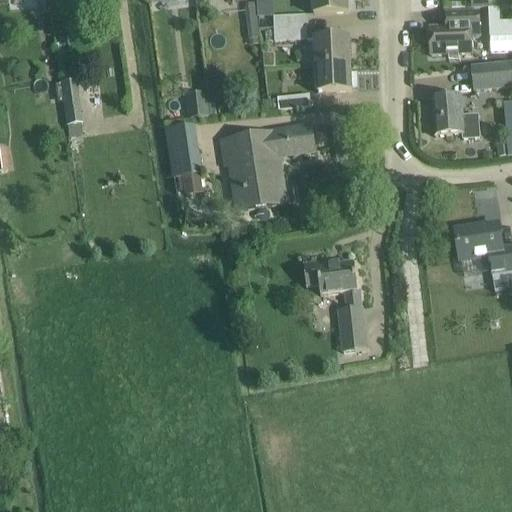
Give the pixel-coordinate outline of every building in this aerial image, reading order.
[(312,0),(313,17),(328,16),(348,15),(347,0),(312,0)] [(472,0),(473,9),(498,8),(497,0),(472,0)] [(256,5),(246,6),(249,24),(252,47),(262,46),(259,23),(256,5)] [(500,9),(489,10),(490,39),(511,38),(511,23),(500,24),(500,9)] [(58,12),(60,57),(79,56),(78,11),(58,12)] [(445,15),(446,29),(430,30),(431,58),(473,56),(472,30),(480,29),(479,13),(445,15)] [(306,29),(305,17),(274,18),(274,31),(306,29)] [(306,42),(306,29),(274,31),(275,44),(306,42)] [(273,33),(266,33),(266,44),(274,43),(273,33)] [(349,40),(314,42),(315,69),(351,67),(349,40)] [(275,55),(263,56),(264,70),(276,69),(275,55)] [(511,65),(473,69),(475,93),(511,89),(511,65)] [(351,67),(315,69),(316,95),(332,94),(352,93),(352,92),(359,92),(358,75),(351,76),(351,67)] [(75,82),(59,84),(66,128),(82,126),(75,82)] [(187,96),(189,121),(209,119),(207,94),(187,96)] [(279,112),(311,109),(310,96),(278,100),(279,112)] [(435,139),(463,137),(464,141),(479,140),(478,117),(463,119),(461,98),(433,100),(435,139)] [(60,103),(47,105),(51,129),(63,127),(60,103)] [(193,128),(166,132),(174,179),(178,179),(183,178),(185,192),(203,189),(202,182),(201,175),(193,128)] [(311,128),(292,131),(272,134),(272,135),(221,143),(225,168),(230,168),(237,214),(286,207),(279,159),(315,154),(311,128)] [(508,145),(497,146),(500,159),(510,157),(508,145)] [(492,153),(483,154),(484,161),(493,160),(492,153)] [(511,291),(511,248),(502,250),(499,227),(456,233),(459,253),(461,262),(490,258),(495,294),(511,291)] [(304,268),(307,287),(307,291),(320,289),(321,297),(347,294),(349,311),(337,312),(342,355),(368,352),(363,310),(362,310),(360,293),(358,293),(355,266),(331,268),(331,264),(304,268)]
